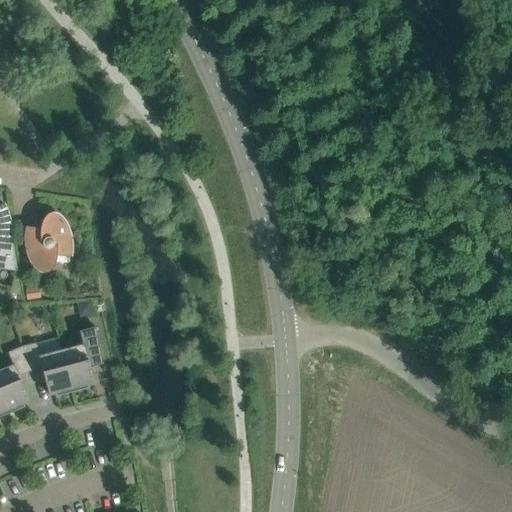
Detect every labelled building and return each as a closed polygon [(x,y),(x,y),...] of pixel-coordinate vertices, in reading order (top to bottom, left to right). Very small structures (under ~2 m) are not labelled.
[(0,268),(15,271),(11,245),(11,237),(11,228),(9,220),(7,212),(4,205),(3,205),(3,206),(0,207),(0,268)] [(27,235),(26,235),(26,237),(26,239),(26,241),(26,243),(26,246),(26,248),(27,251),(28,254),(29,257),(30,259),(31,261),(32,263),(34,266),(36,268),(38,270),(41,272),(42,272),(43,272),(46,272),(47,272),(48,271),(50,269),(51,268),(52,266),(53,264),(54,262),(54,260),(55,258),(55,256),(55,254),(70,256),(70,253),(71,251),(71,248),(70,245),(70,241),(69,237),(69,235),(68,233),(67,230),(66,228),(65,226),(64,223),(63,221),(60,218),(59,217),(57,216),(56,215),(54,215),(52,215),(51,215),(49,216),(48,217),(46,218),(46,220),(44,222),(43,225),(42,228),(42,231),(41,235),(41,238),(42,241),(42,244),(27,246),(27,243),(27,240),(27,237),(27,235)] [(6,302),(4,306),(7,306),(23,305),(19,281),(12,280),(9,289),(6,302)] [(38,287),(25,289),(26,300),(40,298),(38,287)] [(82,345),(61,350),(72,393),(75,392),(88,388),(87,385),(94,383),(90,368),(102,365),(94,328),(79,332),(82,345)] [(36,343),(21,347),(30,372),(41,369),(48,395),(55,393),(56,397),(69,394),(72,393),(61,350),(39,356),(36,343)] [(12,365),(0,370),(0,393),(9,414),(12,413),(11,413),(24,408),(22,404),(29,402),(18,377),(30,372),(21,347),(7,353),(12,365)] [(0,417),(5,416),(9,414),(0,393),(0,417)]
